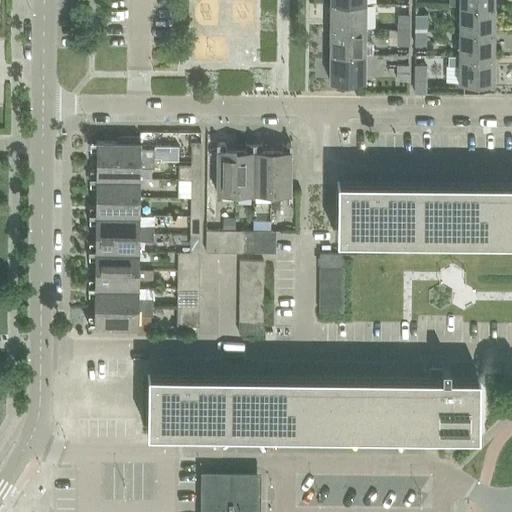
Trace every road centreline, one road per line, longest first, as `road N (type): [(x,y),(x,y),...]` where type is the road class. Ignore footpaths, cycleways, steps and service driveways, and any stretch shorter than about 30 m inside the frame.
road 1 (residential): [(42,106),(325,108)]
road 2 (residential): [(306,351),(40,349)]
road 3 (residential): [(282,463),(178,450),(65,454),(29,440)]
road 4 (unclassified): [(40,349),(42,106)]
road 5 (residential): [(511,164),(324,162),(325,108)]
road 6 (residential): [(511,354),(465,354),(449,343),(426,343),(416,352),(306,351)]
road 7 (residential): [(325,108),(511,110)]
road 8 (residential): [(450,477),(425,464),(282,463)]
road 9 (residential): [(306,351),(306,239),(333,239)]
